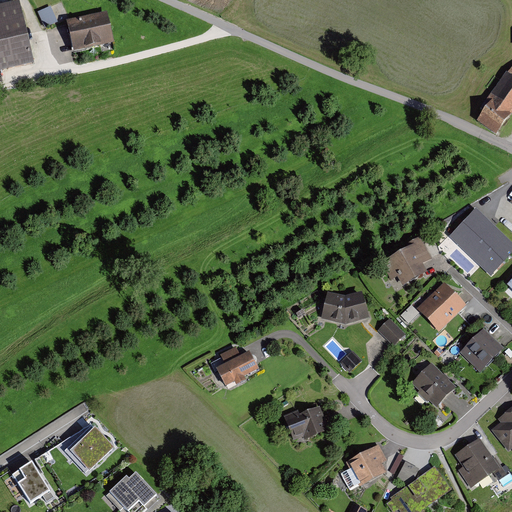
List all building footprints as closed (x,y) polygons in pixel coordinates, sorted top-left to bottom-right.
[(19,5),(0,8),(0,70),(31,65),(19,5)] [(39,11),(46,27),(58,21),(52,6),(39,11)] [(108,15),(68,23),(75,55),(115,46),(108,15)] [(511,114),(511,73),(476,120),(496,136),(511,114)] [(511,253),(511,246),(475,212),(449,240),(490,278),(511,253)] [(408,250),(384,262),(394,281),(398,279),(402,286),(427,273),(423,266),(433,261),(422,239),(406,247),(408,250)] [(467,307),(445,285),(418,312),(440,334),(467,307)] [(344,299),(328,295),(321,321),(342,327),(370,320),(361,294),(344,299)] [(412,307),(403,316),(410,323),(419,314),(412,307)] [(405,335),(390,321),(381,331),(396,345),(405,335)] [(502,350),(483,331),(462,353),(481,371),(502,350)] [(247,383),(245,379),(259,371),(250,354),(241,358),(236,349),(220,357),(225,367),(216,371),(226,389),(235,385),(237,388),(247,383)] [(353,353),(349,357),(357,365),(361,361),(353,353)] [(347,357),(342,362),(351,370),(356,365),(347,357)] [(456,387),(430,365),(413,385),(439,407),(456,387)] [(294,442),(303,438),(305,442),(330,432),(320,408),(300,416),(299,412),(284,418),(294,442)] [(503,425),(494,430),(509,451),(511,449),(511,410),(499,419),(503,425)] [(113,448),(92,428),(69,452),(89,472),(113,448)] [(482,440),(457,457),(464,468),(460,471),(472,489),(489,477),(493,483),(506,474),(482,440)] [(380,447),(350,461),(361,484),(386,473),(382,464),(387,462),(380,447)] [(406,463),(397,481),(408,487),(413,483),(420,470),(406,463)] [(33,464),(10,476),(29,506),(51,493),(33,464)] [(399,511),(424,511),(452,492),(435,468),(413,483),(408,487),(391,500),(392,502),(387,506),(391,511),(398,511),(399,511)] [(125,477),(109,492),(127,511),(138,501),(144,508),(156,496),(135,474),(128,480),(125,477)]
